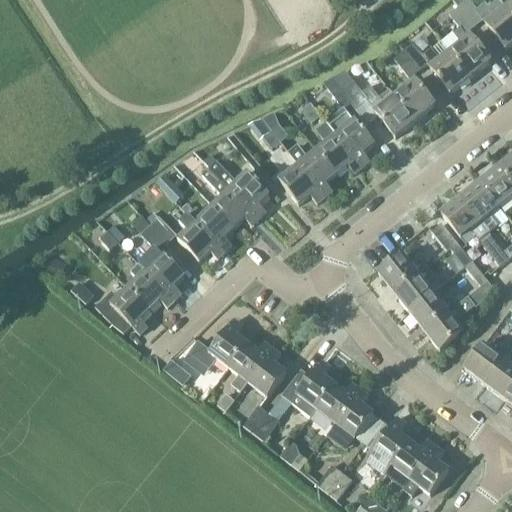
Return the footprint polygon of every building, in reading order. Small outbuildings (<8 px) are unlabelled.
[(478,13),(469,2),(460,10),(475,29),(485,22),(488,25),(486,27),(506,52),(511,47),(511,18),(506,11),(500,3),(491,10),(491,11),(490,11),(488,11),(487,11),(487,10),(486,9),(485,8),(478,13)] [(490,65),(470,40),(469,41),(465,37),(475,29),(460,10),(454,14),(450,18),(460,31),(453,37),(461,47),(451,56),(471,80),(490,65)] [(413,46),(404,54),(419,74),(429,66),(432,70),(431,71),(451,96),(471,80),(451,56),(440,64),(432,54),(424,59),(413,46)] [(394,62),(410,81),(419,74),(404,54),(394,62)] [(362,96),(352,84),(342,92),(358,111),(367,104),(376,115),(375,116),(395,141),(415,125),(396,100),(390,92),(379,101),(370,90),(362,96)] [(415,84),(396,100),(415,125),(435,109),(415,84)] [(344,113),(326,127),(362,172),(369,166),(363,158),(374,148),(362,132),(370,126),(358,111),(342,92),(332,99),(344,113)] [(322,121),(311,108),(303,115),(313,128),(322,121)] [(354,178),(362,172),(326,127),(317,134),(327,147),(318,154),(337,178),(347,170),(354,178)] [(271,136),(280,146),(288,140),(280,129),(271,136)] [(288,157),(280,146),(271,136),(263,142),(280,164),(288,157)] [(325,187),(337,178),(318,154),(309,161),(299,149),(289,157),(299,169),(324,201),(332,195),(325,187)] [(266,216),(259,208),(270,198),(248,176),(237,186),(211,159),(203,166),(209,172),(259,223),(266,216)] [(511,185),(511,161),(500,171),(511,185)] [(316,207),(324,201),(299,169),(280,184),(299,209),(310,199),(316,207)] [(511,201),(511,185),(500,171),(481,186),(500,210),(511,201)] [(223,200),(213,210),(235,232),(245,222),(252,229),(259,223),(209,172),(201,179),(223,200)] [(176,206),(183,199),(165,180),(157,187),(176,206)] [(481,186),(462,202),(489,235),(497,228),(489,219),(500,210),(481,186)] [(442,217),(462,241),(471,234),(479,243),(488,235),(489,235),(462,202),(442,217)] [(194,214),(187,207),(182,212),(189,220),(194,214)] [(194,214),(189,220),(225,257),(232,249),(225,241),(235,232),(213,210),(204,219),(197,212),(194,214)] [(150,230),(159,222),(153,216),(145,224),(149,229),(150,230)] [(132,228),(142,239),(150,230),(149,229),(145,224),(141,219),(132,228)] [(218,263),(225,257),(189,220),(181,228),(188,235),(178,244),(200,266),(211,256),(218,263)] [(159,221),(150,230),(168,248),(177,239),(159,221)] [(432,236),(447,255),(451,253),(458,247),(442,227),(432,236)] [(168,248),(150,230),(142,239),(141,239),(155,252),(159,257),(159,256),(168,248)] [(118,247),(108,236),(100,244),(110,254),(118,247)] [(510,263),(504,255),(495,243),(485,251),(500,270),(501,271),(510,263)] [(466,272),(473,266),(458,247),(451,253),(466,272)] [(146,275),(175,305),(182,298),(175,290),(185,280),(164,257),(162,259),(159,256),(159,257),(155,252),(139,268),(146,275)] [(379,278),(395,298),(428,271),(420,262),(412,269),(403,259),(379,278)] [(58,283),(64,267),(48,260),(42,276),(58,283)] [(481,291),(489,285),(473,266),(466,272),(481,291)] [(161,304),(168,311),(175,305),(146,275),(139,268),(131,276),(138,283),(129,292),(151,314),(161,304)] [(434,280),(428,271),(395,298),(409,317),(434,297),(426,287),(434,280)] [(489,285),(481,291),(468,301),(476,311),(496,295),(489,285)] [(141,323),(151,314),(129,292),(111,308),(106,303),(97,312),(115,330),(123,322),(132,332),(133,331),(140,338),(148,330),(141,323)] [(409,317),(424,336),(458,309),(451,300),(442,307),(434,297),(409,317)] [(465,318),(458,309),(424,336),(440,355),(464,336),(456,325),(465,318)] [(210,355),(198,346),(190,357),(210,372),(217,363),(228,372),(246,347),(236,340),(243,331),(234,324),(228,333),(226,333),(210,355)] [(248,386),(273,353),(265,347),(258,356),(246,347),(228,372),(239,380),(232,389),(241,396),(248,386)] [(465,374),(485,389),(504,364),(484,349),(465,374)] [(275,369),(282,360),(274,354),(249,388),(269,403),(287,379),(275,369)] [(511,393),(511,370),(504,364),(485,389),(505,403),(511,393)] [(192,381),(172,366),(165,376),(185,391),(192,381)] [(311,422),(317,414),(335,389),(325,381),(331,373),(323,366),(316,375),(315,374),(311,380),(303,374),(283,401),(311,422)] [(347,398),(335,389),(317,414),(336,428),(361,395),(353,389),(347,398)] [(363,410),(369,401),(361,395),(336,428),(356,444),(375,419),(363,410)] [(218,410),(226,415),(234,404),(226,399),(218,410)] [(254,439),(269,419),(260,411),(245,431),(254,439)] [(264,446),(279,426),(269,419),(254,439),(264,446)] [(366,465),(386,480),(411,446),(400,437),(406,429),(398,423),(392,431),(391,431),(366,465)] [(422,454),(411,446),(386,480),(405,494),(436,452),(428,446),(422,454)] [(438,467),(444,458),(436,452),(405,494),(414,501),(420,492),(431,500),(450,475),(438,467)] [(308,464),(300,458),(291,469),(300,475),(308,464)] [(328,498),(343,478),(333,470),(318,490),(328,498)] [(338,506),(353,486),(343,478),(328,498),(338,506)]
